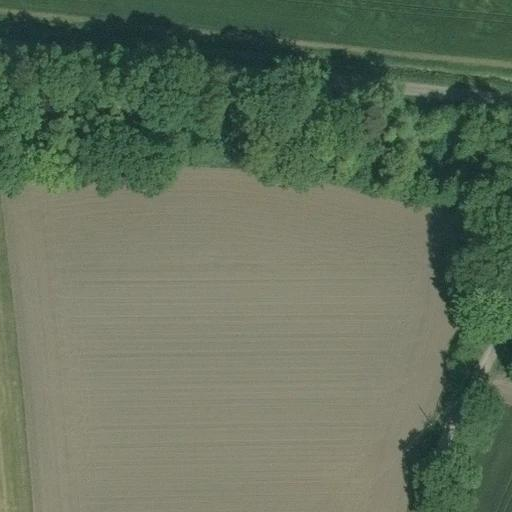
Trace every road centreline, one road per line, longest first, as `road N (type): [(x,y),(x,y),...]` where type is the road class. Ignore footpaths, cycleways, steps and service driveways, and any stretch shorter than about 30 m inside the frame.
road 1 (residential): [(0,31),(511,101)]
road 2 (residential): [(427,511),(457,426),(511,315)]
